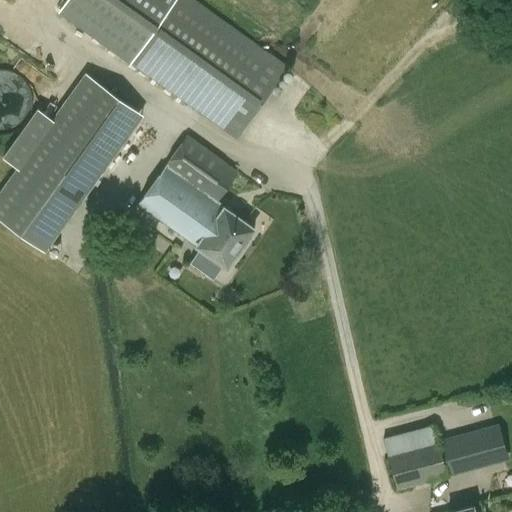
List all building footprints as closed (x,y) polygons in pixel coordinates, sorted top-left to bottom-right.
[(236,140),(288,67),(190,0),(70,0),(60,14),(236,140)] [(0,133),(5,134),(14,131),(22,125),(28,117),(31,108),(32,99),(29,89),(24,81),(17,75),(8,71),(0,70),(0,133)] [(2,157),(17,167),(0,190),(0,219),(45,252),(143,115),(85,74),(53,120),(37,108),(2,157)] [(255,229),(223,206),(217,200),(238,172),(187,135),(137,206),(195,245),(199,248),(189,263),(213,279),(222,265),(227,268),(255,229)] [(499,423),(458,434),(468,469),(509,458),(499,423)] [(434,425),(384,438),(398,489),(448,475),(438,440),(434,425)]
